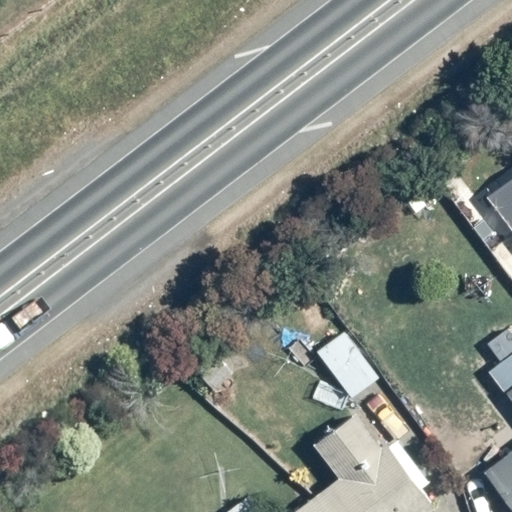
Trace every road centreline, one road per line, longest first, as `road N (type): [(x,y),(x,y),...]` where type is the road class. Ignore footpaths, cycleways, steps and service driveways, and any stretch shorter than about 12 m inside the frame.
road 1 (trunk): [(458,0),(0,345)]
road 2 (trunk): [(0,263),(346,0)]
